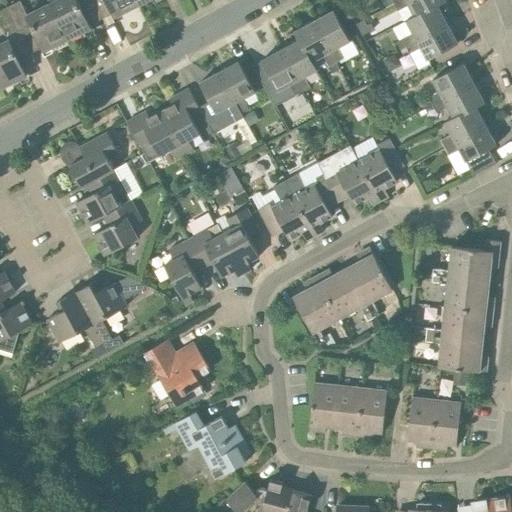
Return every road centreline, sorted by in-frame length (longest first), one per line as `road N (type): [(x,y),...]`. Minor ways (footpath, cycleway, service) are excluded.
road 1 (residential): [(510,185),(430,218),(395,212),(280,275),(264,291),(258,315),(261,349),(277,372),(288,450),(316,461),(433,471),(486,462),(511,446)]
road 2 (residential): [(0,143),(267,0)]
road 3 (residential): [(4,172),(30,172),(73,260),(31,281),(0,212)]
road 4 (residential): [(511,441),(507,399),(497,386),(511,275)]
